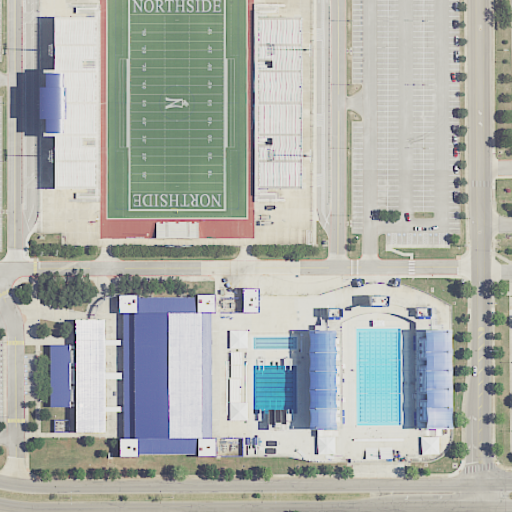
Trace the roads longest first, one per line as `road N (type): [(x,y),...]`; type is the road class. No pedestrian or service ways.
road 1 (tertiary): [(0,502),(511,505)]
road 2 (tertiary): [(511,483),(0,480)]
road 3 (residential): [(478,506),(477,0)]
